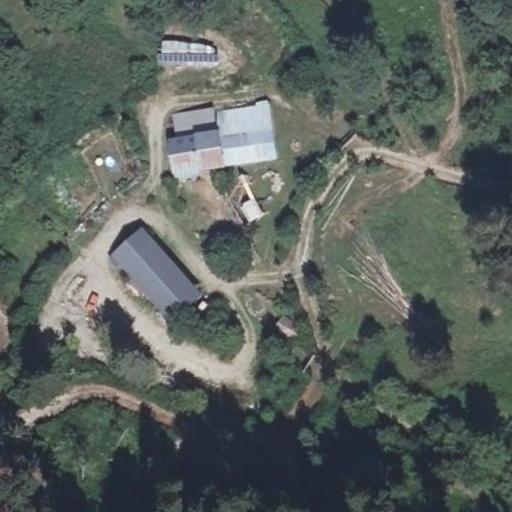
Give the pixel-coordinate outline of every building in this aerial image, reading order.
[(162,60),(219,59),(219,40),(162,41),(162,60)] [(269,105),(216,112),(219,140),(273,134),(269,105)] [(216,112),(173,117),(177,146),(219,140),(216,112)] [(219,140),(223,169),(263,165),(260,136),(219,140)] [(177,146),(166,147),(171,184),(224,177),(223,169),(219,140),(177,146)] [(205,294),(143,229),(112,259),(173,323),(205,294)] [(304,331),(282,316),(270,333),(293,348),(304,331)]
